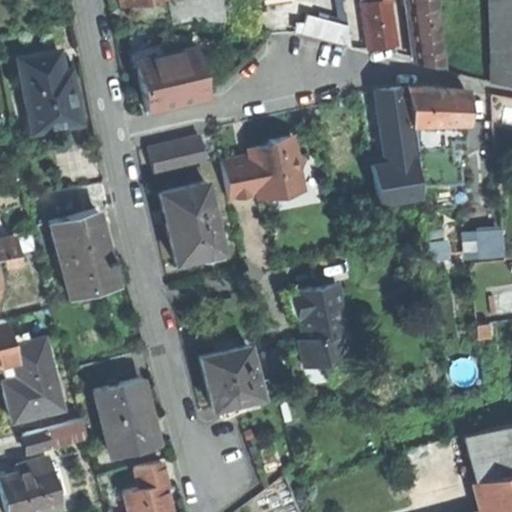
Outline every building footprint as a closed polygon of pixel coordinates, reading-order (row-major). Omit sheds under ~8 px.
[(117,0),(118,4),(126,2),(128,10),(136,8),(135,0),(137,0),(117,0)] [(192,14),(189,0),(168,0),(172,18),(192,14)] [(224,18),(220,0),(189,0),(192,14),(224,18)] [(381,47),(393,45),(386,0),(383,0),(372,2),(360,3),(366,49),(381,47)] [(404,0),(406,11),(422,8),(421,0),(404,0)] [(421,0),(422,8),(434,7),(433,0),(421,0)] [(511,0),(496,0),(499,82),(511,84),(511,0)] [(427,62),(442,64),(434,7),(422,8),(406,11),(412,60),(427,62)] [(348,45),(345,25),(305,14),(300,33),(348,45)] [(193,45),(163,52),(175,102),(190,99),(201,96),(205,95),(193,45)] [(31,133),(79,123),(73,91),(68,68),(61,70),(58,50),(16,58),(27,117),(31,133)] [(163,52),(132,59),(144,109),(159,106),(175,102),(163,52)] [(430,87),(403,86),(407,123),(413,123),(448,123),(465,122),(465,90),(446,87),(430,87)] [(385,89),(373,91),(379,135),(405,131),(399,87),(385,89)] [(25,134),(31,133),(27,117),(22,118),(25,134)] [(452,182),(448,123),(413,123),(421,184),(452,182)] [(408,131),(405,131),(379,135),(383,163),(412,159),(408,131)] [(146,147),(152,174),(204,162),(198,135),(146,147)] [(220,169),(226,198),(254,192),(255,197),(267,194),(269,190),(276,188),(277,192),(300,188),(296,169),(304,162),(303,157),(294,150),(290,135),(267,139),(264,146),(246,149),(248,156),(219,161),(220,169)] [(418,197),(412,159),(383,163),(390,202),(418,197)] [(376,204),(390,202),(383,163),(370,165),(376,204)] [(203,180),(155,191),(164,228),(172,262),(219,250),(203,180)] [(61,268),(68,298),(113,286),(107,263),(106,259),(102,246),(93,210),(48,222),(59,263),(61,268)] [(473,229),(459,230),(462,260),(503,256),(500,224),(473,226),(473,229)] [(0,237),(0,256),(2,256),(14,253),(11,235),(0,237)] [(18,253),(14,253),(2,256),(4,268),(20,265),(18,253)] [(334,282),(310,287),(311,294),(336,289),(334,282)] [(310,287),(282,292),(284,304),(287,322),(298,319),(302,338),(297,339),(302,366),(343,358),(339,333),(344,332),(336,289),(311,294),(310,287)] [(0,363),(11,361),(13,360),(12,357),(22,354),(19,343),(16,344),(13,335),(7,337),(2,319),(0,319),(0,363)] [(487,322),(473,324),(475,338),(489,336),(487,322)] [(10,420),(59,408),(42,338),(19,343),(22,354),(12,357),(13,360),(11,361),(15,378),(0,382),(5,402),(10,420)] [(215,343),(217,351),(232,347),(230,339),(215,343)] [(232,402),(259,395),(246,344),(232,347),(217,351),(198,356),(205,383),(211,407),(214,407),(232,402)] [(91,391),(108,455),(114,454),(134,449),(154,444),(146,411),(138,379),(91,391)] [(234,409),(232,402),(214,407),(216,414),(234,409)] [(80,418),(43,428),(47,445),(84,436),(80,418)] [(511,423),(462,436),(473,479),(511,469),(511,423)] [(242,431),(247,445),(265,439),(259,424),(242,431)] [(19,433),(24,453),(48,447),(47,445),(43,428),(19,433)] [(135,455),(134,449),(114,454),(116,460),(135,455)] [(0,498),(0,499),(3,511),(30,511),(59,504),(56,495),(65,493),(58,469),(49,471),(46,456),(14,465),(16,473),(0,476),(0,498)] [(158,459),(131,466),(137,486),(121,491),(126,511),(169,511),(165,495),(163,487),(165,486),(158,459)] [(511,511),(511,469),(473,479),(482,511),(481,511),(511,511)]
